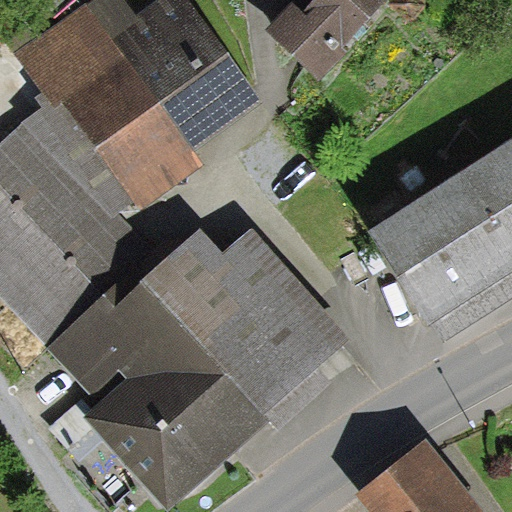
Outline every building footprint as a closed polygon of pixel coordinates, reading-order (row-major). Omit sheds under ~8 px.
[(62,100),(138,212),(201,164),(194,153),(264,101),(190,0),(160,0),(137,16),(124,0),(87,0),(60,19),(44,0),(28,0),(6,17),(27,45),(12,55),(52,106),(62,100)] [(293,4),(271,27),(324,76),(395,0),(317,0),(304,14),(293,4)] [(41,110),(0,144),(0,300),(43,347),(97,402),(84,415),(170,509),(356,351),(251,232),(224,255),(200,227),(165,262),(128,221),(138,212),(62,100),(52,106),(41,110)] [(511,138),(366,232),(425,324),(433,319),(448,341),(511,299),(511,138)] [(483,511),(425,442),(358,495),(371,511),(483,511)]
